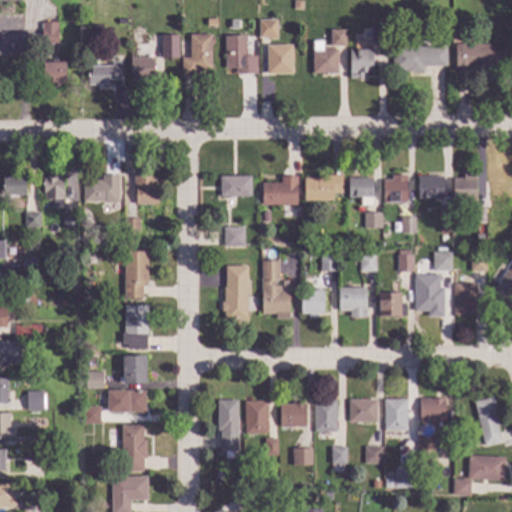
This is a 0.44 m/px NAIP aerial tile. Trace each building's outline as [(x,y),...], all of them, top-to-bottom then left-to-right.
[(301,2),(300,12),(291,11),(292,2),(301,2)] [(276,19),(277,40),(267,40),(267,37),(258,37),(258,20),(276,19)] [(216,28),(204,28),(204,20),(215,20),(216,28)] [(56,44),(40,45),(40,24),(56,24),(56,44)] [(385,45),(369,45),(369,29),(384,28),(385,45)] [(343,47),(328,48),(327,31),(343,31),(343,47)] [(160,60),(160,36),(177,36),(177,60),(160,60)] [(210,71),(197,72),(198,78),(179,79),(179,59),(188,58),(187,36),(208,36),(210,71)] [(244,36),(244,57),(255,57),(256,77),(233,77),(233,69),(223,70),(222,36),(244,36)] [(503,71),(471,72),(471,73),(454,74),(453,46),(502,45),(503,71)] [(265,77),(264,47),(290,47),(291,76),(265,77)] [(446,67),(422,67),(422,74),(406,74),(406,72),(393,72),(392,49),(445,48),(446,67)] [(370,74),(347,75),(346,51),(370,50),(370,74)] [(336,74),(329,74),(329,80),(320,80),(320,75),(311,76),(310,51),(336,51),(336,74)] [(151,83),(130,84),(129,59),(150,59),(151,83)] [(64,84),(58,84),(58,88),(52,88),(52,84),(40,84),(40,64),(64,64),(64,84)] [(120,80),(109,81),(109,86),(85,87),(85,66),(110,65),(110,64),(120,64),(120,80)] [(145,179),(153,179),(153,187),(155,187),(155,206),(133,206),(133,190),(131,190),(131,176),(145,176),(145,179)] [(473,202),(470,202),(470,204),(467,204),(467,202),(451,203),(451,181),(461,181),(461,176),(473,176),(473,202)] [(56,180),(61,180),(61,202),(60,202),(60,209),(51,209),(50,202),(42,202),(41,180),(47,180),(47,177),(56,177),(56,180)] [(116,204),(103,204),(103,203),(81,203),(81,183),(100,183),(100,177),(116,177),(116,204)] [(340,195),(331,195),(331,203),(302,203),(301,180),(315,180),(315,178),(340,177),(340,195)] [(404,205),(381,205),(381,183),(390,182),(390,178),(404,177),(404,205)] [(248,199),(218,199),(218,178),(248,178),(248,199)] [(295,186),(294,186),(294,207),(259,207),(259,185),(278,185),(278,178),(295,178),(295,186)] [(442,200),(415,201),(415,179),(442,178),(442,200)] [(23,196),(15,197),(15,200),(6,200),(6,197),(1,197),(1,180),(23,180),(23,196)] [(371,207),(359,207),(359,204),(357,204),(357,201),(359,201),(359,199),(346,199),(346,181),(371,180),(371,207)] [(483,226),(472,226),(472,210),(483,210),(483,226)] [(38,230),(22,230),(22,215),(38,215),(38,230)] [(379,230),(362,231),(361,215),(379,215),(379,230)] [(77,230),(61,230),(61,216),(77,216),(77,230)] [(448,234),(437,235),(437,219),(448,219),(448,234)] [(414,236),(399,236),(399,220),(413,220),(414,236)] [(137,237),(123,237),(123,221),(137,221),(137,237)] [(241,248),(222,248),(222,231),(241,230),(241,248)] [(482,243),(475,242),(475,235),(483,235),(482,243)] [(407,257),(410,257),(411,274),(395,274),(395,253),(407,252),(407,257)] [(145,283),(148,283),(148,286),(140,287),(140,301),(122,301),(121,267),(120,267),(120,264),(121,264),(121,254),(144,253),(145,283)] [(449,273),(431,273),(431,255),(448,255),(449,273)] [(373,274),(357,274),(357,256),(373,256),(373,274)] [(334,274),(318,274),(318,258),(333,257),(334,274)] [(484,273),(468,274),(468,257),(483,257),(484,273)] [(34,272),(19,272),(19,261),(34,261),(34,272)] [(277,281),(259,282),(259,263),(277,263),(277,281)] [(511,298),(504,311),(486,300),(505,271),(508,273),(511,266),(511,298)] [(246,321),(222,322),(222,313),(219,313),(219,305),(222,304),(222,290),(223,290),(223,269),(245,269),(246,321)] [(437,290),(441,290),(441,319),(426,319),(425,313),(412,313),(411,278),(437,278),(437,290)] [(273,288),(278,288),(278,293),(287,293),(287,321),(273,321),(273,316),(259,316),(259,283),(273,283),(273,288)] [(473,317),(451,317),(451,286),(473,286),(473,317)] [(364,319),(348,319),(348,313),(336,313),(336,290),(363,290),(364,319)] [(322,316),(315,316),(315,320),(306,320),(306,316),(299,316),(298,293),(321,292),(322,316)] [(398,305),(404,305),(404,318),(399,318),(399,319),(376,319),(376,295),(398,295),(398,305)] [(27,308),(11,308),(11,296),(27,296),(27,308)] [(145,351),(125,352),(125,346),(119,346),(119,335),(122,335),(121,308),(145,308),(145,351)] [(39,341),(13,342),(13,327),(39,326),(39,341)] [(18,366),(6,366),(6,368),(0,368),(0,344),(18,344),(18,366)] [(76,367),(60,367),(60,356),(76,356),(76,367)] [(144,385),(120,385),(120,358),(144,358),(144,385)] [(93,374),(100,374),(100,391),(84,391),(84,374),(86,374),(86,365),(93,365),(93,374)] [(143,415),(105,415),(105,393),(143,393),(143,415)] [(41,412),(26,413),(25,398),(41,398),(41,412)] [(497,427),(494,428),(498,445),(482,449),(472,404),(491,400),(497,427)] [(443,423),(417,424),(417,402),(443,401),(443,423)] [(235,454),(218,454),(218,432),(215,432),(214,403),(235,402),(235,454)] [(374,423),(346,424),(346,403),(374,402),(374,423)] [(404,433),(382,433),(381,402),(404,402),(404,433)] [(265,436),(242,436),(242,403),(264,403),(265,436)] [(303,429),(277,429),(277,406),(291,406),(291,404),(303,403),(303,429)] [(334,403),(335,434),(311,434),(311,403),(334,403)] [(97,426),(80,426),(80,409),(97,409),(97,426)] [(6,425),(8,425),(8,432),(12,432),(12,439),(8,439),(8,440),(0,440),(0,415),(6,415),(6,425)] [(140,442),(144,442),(144,460),(140,460),(140,473),(119,473),(119,428),(140,428),(140,442)] [(40,447),(25,448),(25,438),(40,438),(40,447)] [(432,460),(417,460),(417,440),(432,439),(432,460)] [(275,457),(263,458),(262,441),(275,441),(275,457)] [(40,464),(25,464),(25,449),(40,449),(40,464)] [(344,466),(328,466),(328,449),(344,449),(344,466)] [(379,467),(362,467),(362,449),(379,449),(379,467)] [(309,466),(290,466),(290,451),(309,450),(309,466)] [(502,459),(500,483),(465,481),(466,457),(502,459)] [(409,490),(391,490),(391,474),(409,473),(409,490)] [(145,502),(127,502),(127,511),(109,511),(109,480),(144,479),(145,502)] [(468,483),(467,498),(450,497),(451,482),(468,483)] [(13,508),(0,508),(0,485),(13,485),(13,508)] [(22,511),(38,511),(37,503),(22,504),(22,511)]
